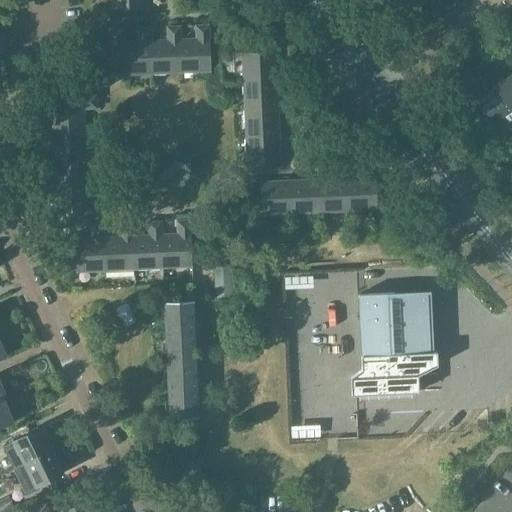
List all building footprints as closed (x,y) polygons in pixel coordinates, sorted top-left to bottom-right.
[(111,0),(112,10),(145,8),(144,0),(111,0)] [(196,39),(181,40),(182,74),(211,72),(209,26),(196,27),(196,39)] [(168,41),(152,41),(154,75),(182,74),(181,40),(180,27),(167,28),(168,41)] [(139,42),(124,43),(125,76),(154,75),(152,41),(152,29),(138,29),(139,42)] [(125,76),(124,43),(123,30),(110,31),(111,43),(94,44),(95,78),(125,76)] [(242,54),(244,83),(277,82),(275,52),(242,54)] [(511,73),(494,87),(496,90),(489,95),(483,86),(471,95),(488,118),(497,111),(506,124),(511,119),(511,73)] [(244,83),(245,112),(278,110),(277,82),(244,83)] [(50,98),(52,127),(85,125),(84,110),(97,109),(96,96),(50,98)] [(245,112),(246,140),(279,139),(278,110),(245,112)] [(52,127),(53,155),(86,154),(86,138),(98,138),(98,125),(85,125),(52,127)] [(279,139),(246,140),(247,169),(281,168),(279,139)] [(53,155),(54,184),(88,182),(87,167),(100,166),(99,153),(86,154),(53,155)] [(376,178),(346,179),(348,212),(377,211),(376,178)] [(346,179),(318,180),(319,214),(348,212),(346,179)] [(318,180),(289,182),(291,215),(319,214),(318,180)] [(88,182),(54,184),(56,214),(89,212),(88,196),(101,195),(101,182),(88,182)] [(291,215),(289,182),(260,183),(262,216),(291,215)] [(178,235),(162,236),(164,269),(192,267),(190,221),(177,222),(178,235)] [(149,236),(134,237),(135,270),(164,269),(162,236),(162,223),(148,223),(149,236)] [(120,238),(105,238),(107,272),(135,270),(134,237),(133,224),(120,225),(120,238)] [(107,272),(105,238),(105,226),(91,226),(92,239),(75,240),(77,273),(107,272)] [(234,300),(232,268),(232,267),(213,268),(215,301),(234,300)] [(427,292),(358,296),(362,370),(351,377),(352,396),(418,393),(418,384),(437,367),(437,353),(430,353),(427,292)] [(163,303),(169,420),(200,419),(194,301),(163,303)] [(5,401),(0,402),(0,427),(14,422),(5,401)] [(42,428),(4,447),(16,469),(53,451),(42,428)] [(16,469),(13,470),(26,495),(40,489),(38,485),(64,473),(53,451),(16,469)] [(0,501),(0,511),(4,511),(14,508),(8,497),(0,501)] [(84,511),(80,503),(63,511),(61,508),(53,511),(84,511)]
